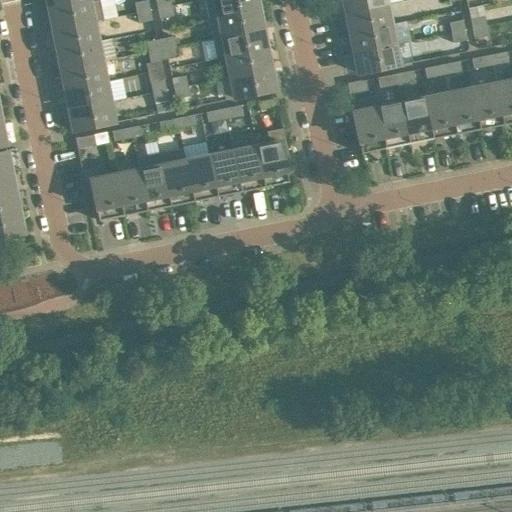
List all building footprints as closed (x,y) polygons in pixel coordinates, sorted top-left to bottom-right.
[(46,0),(48,10),(89,1),(88,0),(46,0)] [(99,0),(96,0),(89,1),(48,10),(52,30),(93,22),(103,20),(99,0)] [(136,13),(150,10),(147,0),(145,0),(133,3),(136,13)] [(155,0),(157,9),(171,6),(170,0),(155,0)] [(204,0),(208,19),(217,17),(258,9),(256,0),(204,0)] [(342,0),(345,13),(386,4),(385,0),(342,0)] [(390,25),(386,4),(345,13),(349,33),(390,25)] [(173,16),(171,6),(157,9),(159,19),(173,16)] [(258,9),(217,17),(208,19),(212,39),(221,37),(262,29),(258,9)] [(152,20),(150,10),(136,13),(138,23),(152,20)] [(470,18),(472,29),(486,26),(484,15),(470,18)] [(448,22),(451,33),(465,30),(463,20),(448,22)] [(56,50),(97,42),(93,22),(52,30),(56,50)] [(353,53),(394,45),(390,25),(349,33),(353,53)] [(488,36),(486,26),(472,29),(474,39),(488,36)] [(262,29),(221,37),(212,39),(216,59),(225,57),(266,49),(262,29)] [(467,40),(465,30),(451,33),(453,43),(467,40)] [(174,36),(159,39),(161,50),(176,47),(174,36)] [(145,41),(147,52),(161,50),(159,39),(145,41)] [(101,62),(97,42),(56,50),(60,70),(101,62)] [(398,65),(394,45),(353,53),(357,73),(398,65)] [(161,50),(163,60),(178,57),(176,47),(161,50)] [(266,49),(225,57),(229,77),(270,69),(266,49)] [(163,60),(161,50),(147,52),(149,62),(163,60)] [(507,52),(488,55),(490,65),(508,61),(507,52)] [(490,65),(488,55),(470,59),(472,68),(490,65)] [(459,61),(441,64),(443,75),(461,71),(459,61)] [(64,90),(105,82),(101,62),(60,70),(64,90)] [(425,78),(443,75),(441,64),(423,68),(425,78)] [(270,69),(229,77),(220,79),(224,100),(275,90),(270,69)] [(412,70),(394,74),(396,84),(414,81),(412,70)] [(378,88),(396,84),(394,74),(376,78),(378,88)] [(171,78),(173,89),(188,86),(185,75),(171,78)] [(511,79),(494,83),(502,124),(511,122),(511,79)] [(149,83),(152,93),(166,90),(164,80),(149,83)] [(367,91),(365,80),(347,83),(349,94),(367,91)] [(109,102),(105,82),(64,90),(68,110),(109,102)] [(470,88),(479,129),(502,124),(494,83),(470,88)] [(189,96),(188,86),(173,89),(175,99),(189,96)] [(447,93),(455,134),(479,129),(470,88),(447,93)] [(168,101),(166,90),(152,93),(154,104),(168,101)] [(423,98),(432,139),(455,134),(447,93),(423,98)] [(259,112),(277,109),(275,97),(272,98),(272,99),(257,102),(259,112)] [(360,153),(361,153),(385,148),(376,107),(374,98),(350,103),(360,153)] [(400,102),(408,144),(432,139),(423,98),(400,102)] [(68,110),(72,131),(114,122),(109,102),(68,110)] [(376,107),(385,148),(408,144),(400,102),(376,107)] [(222,109),(224,119),(243,116),(241,105),(222,109)] [(207,123),(224,119),(222,109),(205,112),(207,123)] [(175,118),(177,129),(196,125),(193,114),(175,118)] [(160,132),(177,129),(175,118),(158,122),(160,132)] [(128,128),(130,138),(149,134),(147,124),(128,128)] [(113,141),(130,138),(128,128),(111,131),(113,141)] [(266,144),(254,146),(263,187),(288,182),(283,158),(288,156),(282,128),(264,132),(266,144)] [(78,148),(95,145),(93,135),(76,138),(78,148)] [(239,192),(263,187),(254,146),(231,151),(239,192)] [(215,197),(239,192),(231,151),(207,156),(215,197)] [(0,174),(11,173),(7,152),(0,153),(0,174)] [(192,201),(215,197),(207,156),(183,160),(192,201)] [(168,206),(192,201),(183,160),(160,165),(168,206)] [(98,220),(121,216),(113,174),(101,177),(99,165),(80,169),(86,197),(93,196),(98,220)] [(145,211),(168,206),(160,165),(136,170),(145,211)] [(121,216),(145,211),(136,170),(113,174),(121,216)] [(0,195),(15,193),(11,173),(0,174),(0,195)] [(0,216),(19,213),(15,193),(0,195),(0,216)] [(19,213),(0,216),(0,238),(23,234),(19,213)]
